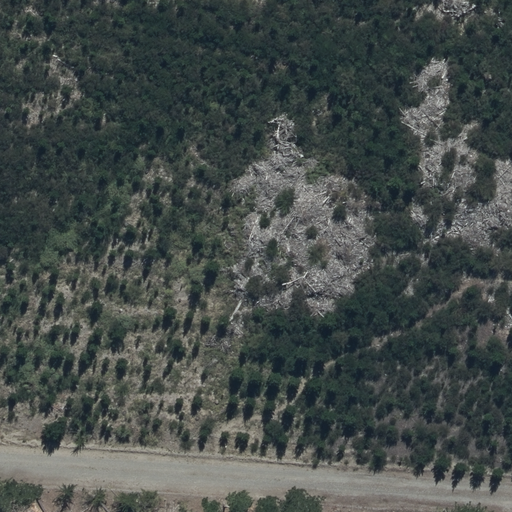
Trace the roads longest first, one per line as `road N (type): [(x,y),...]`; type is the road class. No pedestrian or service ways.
road 1 (track): [(0,465),(511,499)]
road 2 (unknown): [(511,310),(191,478)]
